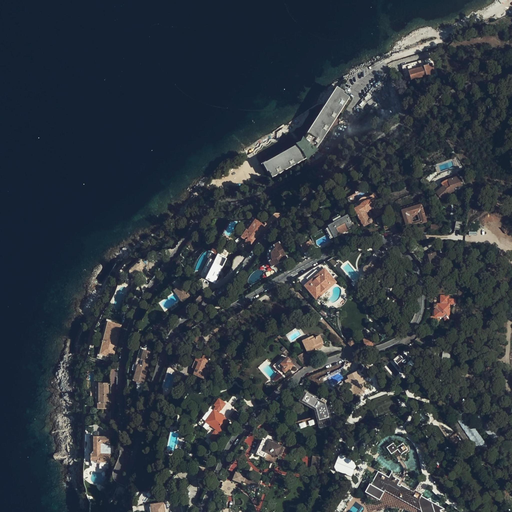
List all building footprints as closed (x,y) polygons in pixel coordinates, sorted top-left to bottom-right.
[(431,59),(402,67),(407,81),(435,73),(431,59)] [(349,100),(338,93),(303,146),(267,166),(273,177),(313,156),(349,100)] [(436,192),(443,200),(450,193),(454,192),(453,189),(462,186),(459,177),(447,181),(449,187),(446,189),(444,186),(436,192)] [(349,200),(352,206),(374,194),(370,185),(348,198),(349,200)] [(376,198),(374,194),(352,206),(364,227),(373,222),(373,221),(373,220),(371,219),(368,221),(362,212),(372,206),(377,216),(382,213),(376,203),(374,199),(376,198)] [(421,205),(420,202),(401,209),(401,211),(421,205)] [(427,222),(421,205),(401,211),(406,227),(412,225),(409,215),(419,212),(422,222),(422,224),(427,222)] [(377,216),(372,206),(362,212),(368,221),(371,219),(377,216)] [(412,225),(422,222),(419,212),(409,215),(412,225)] [(348,230),(353,227),(347,216),(328,227),(334,238),(339,235),(338,233),(347,227),(348,230)] [(248,231),(256,220),(253,219),(245,229),(246,230),(248,231)] [(265,227),(256,220),(248,231),(246,230),(241,237),(246,241),(245,242),(249,245),(250,244),(252,245),(265,227)] [(383,222),(383,223),(385,230),(392,228),(390,220),(386,222),(384,221),(383,222)] [(246,241),(243,239),(238,247),(242,250),(247,244),(245,242),(246,241)] [(300,247),(304,254),(311,251),(310,249),(314,247),(310,241),(300,247)] [(286,259),(278,244),(272,248),(269,252),(268,256),(269,261),(272,267),(286,259)] [(355,252),(348,255),(350,260),(357,257),(355,252)] [(445,262),(443,253),(439,255),(438,252),(428,255),(429,259),(431,264),(436,263),(436,264),(445,262)] [(374,259),(369,265),(367,267),(367,266),(366,266),(365,267),(364,267),(363,269),(363,270),(364,271),(365,272),(367,272),(376,278),(384,268),(385,269),(388,265),(382,262),(384,260),(380,258),(379,259),(377,258),(378,257),(378,256),(377,254),(375,254),(374,254),(373,255),(373,256),(373,257),(373,258),(374,259)] [(201,276),(215,282),(226,260),(219,257),(216,263),(209,260),(201,276)] [(333,258),(326,261),(333,268),(338,263),(333,258)] [(138,260),(134,264),(136,265),(128,272),(133,277),(140,284),(144,280),(146,281),(151,274),(146,271),(144,272),(142,269),(143,268),(146,265),(141,260),(138,260)] [(228,261),(226,260),(218,275),(220,276),(228,261)] [(306,272),(298,278),(304,287),(305,286),(315,298),(320,294),(319,293),(328,285),(329,286),(330,287),(335,283),(324,271),(326,269),(322,263),(306,272)] [(136,265),(134,264),(126,272),(131,278),(133,277),(128,272),(136,265)] [(252,270),(251,270),(247,275),(248,275),(249,281),(250,281),(252,280),(255,279),(257,277),(258,276),(259,273),(259,272),(252,270)] [(133,277),(131,278),(131,290),(138,285),(140,284),(133,277)] [(190,296),(182,285),(176,289),(184,300),(190,296)] [(319,293),(320,294),(329,286),(328,285),(319,293)] [(362,297),(369,291),(366,287),(358,294),(362,297)] [(181,302),(184,300),(176,289),(173,291),(174,292),(181,302)] [(401,309),(412,303),(402,290),(392,297),(395,300),(393,302),(397,308),(399,306),(401,309)] [(436,308),(435,310),(437,310),(437,316),(444,316),(444,318),(445,318),(445,320),(449,320),(449,318),(450,318),(450,305),(453,305),(453,300),(448,300),(448,296),(440,296),(441,304),(434,304),(434,308),(436,308)] [(395,300),(392,297),(388,299),(397,312),(401,309),(399,306),(397,308),(393,302),(395,300)] [(101,341),(101,342),(104,343),(100,359),(106,360),(108,355),(114,357),(121,331),(119,330),(120,323),(114,322),(113,326),(109,325),(104,342),(101,341)] [(160,341),(162,332),(155,330),(152,339),(160,341)] [(322,347),(320,341),(321,341),(319,336),(313,339),(312,336),(303,341),(308,354),(322,347)] [(133,380),(143,384),(150,362),(149,362),(152,353),(140,349),(136,364),(133,364),(131,370),(135,371),(133,380)] [(202,359),(197,357),(195,361),(198,362),(195,369),(193,375),(206,380),(209,372),(204,370),(210,356),(204,353),(202,359)] [(307,360),(304,354),(299,357),(302,363),(307,360)] [(405,354),(401,358),(402,360),(397,364),(401,369),(400,370),(403,375),(412,368),(412,367),(415,365),(405,354)] [(292,356),(288,359),(291,361),(294,365),(297,362),(292,356)] [(279,366),(285,360),(282,357),(272,366),(277,372),(281,369),(279,366)] [(287,358),(285,360),(279,366),(281,369),(285,373),(293,366),(290,362),(291,361),(288,359),(287,358)] [(364,390),(368,388),(360,371),(347,377),(350,383),(353,389),(355,394),(360,392),(364,390)] [(371,378),(375,387),(379,385),(376,377),(371,378)] [(99,384),(99,387),(99,404),(97,404),(97,409),(105,409),(105,408),(109,408),(109,384),(99,384)] [(370,387),(368,388),(364,390),(365,392),(367,396),(373,393),(370,387)] [(320,401),(307,393),(303,401),(313,407),(316,409),(317,411),(319,420),(329,417),(325,404),(327,401),(321,398),(320,401)] [(210,424),(206,429),(212,433),(209,438),(214,442),(229,422),(224,417),(220,415),(218,413),(221,409),(225,404),(219,400),(216,404),(214,402),(202,419),(210,424)] [(502,433),(476,407),(468,415),(494,441),(502,433)] [(240,414),(234,409),(228,417),(235,421),(240,414)] [(488,446),(464,412),(456,418),(479,452),(488,446)] [(335,430),(339,422),(332,419),(328,426),(335,430)] [(455,419),(451,422),(462,439),(466,436),(455,419)] [(91,432),(91,437),(105,437),(101,428),(96,427),(96,431),(91,432)] [(273,438),(267,435),(265,440),(263,439),(256,454),(265,458),(264,459),(274,464),(281,447),(274,444),(274,443),(272,442),(273,438)] [(105,437),(91,437),(91,462),(98,462),(98,465),(98,468),(107,468),(107,463),(108,463),(108,462),(109,462),(109,454),(100,454),(100,444),(106,444),(107,445),(108,446),(109,446),(110,446),(111,445),(111,444),(110,442),(109,442),(109,438),(105,437)] [(401,455),(408,451),(403,444),(397,449),(393,443),(387,448),(391,454),(397,450),(401,455)] [(107,445),(106,444),(100,444),(100,454),(109,454),(109,452),(102,452),(102,446),(109,446),(108,446),(107,445)] [(333,469),(352,476),(357,462),(339,455),(333,469)] [(176,461),(170,459),(168,466),(177,468),(178,461),(176,461)] [(204,479),(207,469),(199,467),(197,478),(204,479)] [(243,475),(236,472),(233,480),(240,483),(241,481),(259,488),(261,481),(246,476),(245,478),(243,477),(243,475)] [(413,492),(401,485),(399,487),(397,486),(400,480),(393,476),(392,472),(389,477),(378,472),(371,485),(370,484),(366,492),(390,506),(392,506),(396,506),(401,507),(406,508),(411,511),(413,511),(440,511),(440,510),(444,509),(438,506),(438,503),(435,504),(431,502),(430,499),(427,499),(421,496),(422,494),(414,490),(413,492)] [(151,505),(151,506),(152,511),(166,511),(165,503),(151,505)]
